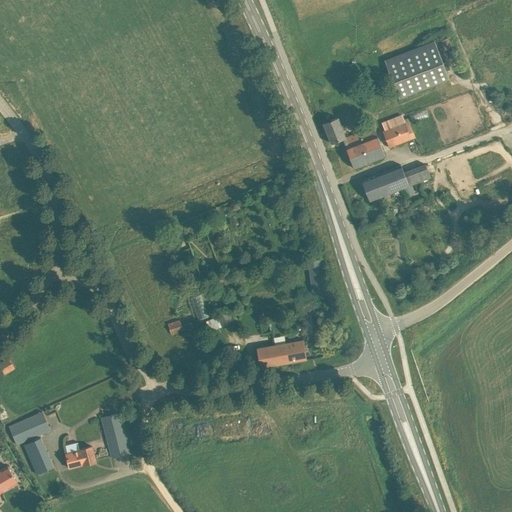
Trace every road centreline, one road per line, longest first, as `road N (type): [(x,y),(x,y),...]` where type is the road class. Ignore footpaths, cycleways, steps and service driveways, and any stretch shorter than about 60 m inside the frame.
road 1 (unclassified): [(376,359),(313,375),(166,381),(139,363),(89,284),(50,267)]
road 2 (primary): [(324,189),(246,0)]
road 3 (unclassified): [(50,267),(45,173),(0,101)]
road 4 (primary): [(376,359),(439,511)]
road 5 (primary): [(439,511),(387,355)]
road 6 (unclassified): [(378,331),(436,305),(511,245)]
road 7 (primary): [(324,189),(368,336)]
road 8 (primary): [(378,331),(324,189)]
road 9 (track): [(180,511),(145,455),(141,406),(166,381)]
